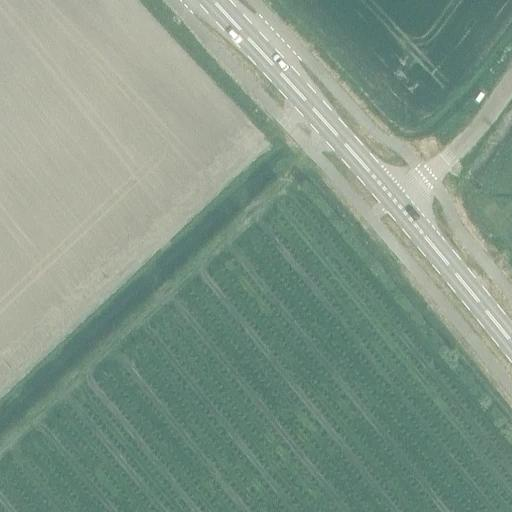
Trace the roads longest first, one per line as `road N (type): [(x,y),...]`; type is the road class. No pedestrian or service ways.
road 1 (secondary): [(209,0),(393,200)]
road 2 (secondary): [(393,200),(511,346)]
road 3 (unclassified): [(425,178),(511,80)]
